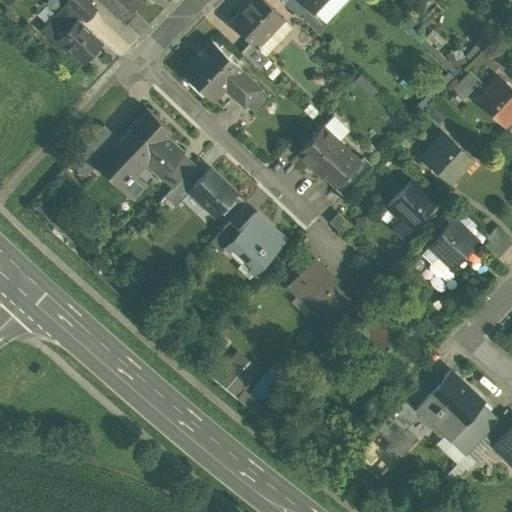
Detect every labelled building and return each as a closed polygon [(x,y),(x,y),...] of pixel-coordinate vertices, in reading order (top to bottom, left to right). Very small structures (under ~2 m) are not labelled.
[(96,10),(85,0),(69,0),(66,4),(67,4),(81,17),(85,21),(96,10)] [(133,11),(120,0),(97,0),(125,26),(136,14),(133,11)] [(142,0),(120,0),(133,11),(142,0)] [(283,18),(264,0),(250,0),(229,22),(250,42),(255,47),(256,46),(268,33),(283,18)] [(299,0),(312,12),(322,2),(323,0),(299,0)] [(334,13),(322,2),(312,12),(325,23),(334,13)] [(67,4),(41,32),(54,44),(76,20),(77,21),(81,17),(67,4)] [(77,21),(76,20),(54,44),(67,56),(71,52),(83,63),(101,44),(77,21)] [(268,33),(256,46),(265,54),(277,42),(268,33)] [(240,69),(212,42),(182,73),(209,98),(225,82),(237,94),(249,80),(239,70),(240,69)] [(255,47),(250,42),(240,52),(259,70),(269,58),(265,54),(256,46),(255,47)] [(462,98),(480,81),(469,69),(451,86),(462,98)] [(511,88),(501,78),(479,103),(505,129),(506,128),(506,127),(504,126),(511,117),(511,88)] [(237,94),(233,98),(243,108),(246,105),(260,90),(249,80),(237,94)] [(260,90),(246,105),(253,113),(268,98),(260,90)] [(172,134),(146,109),(118,139),(98,160),(99,162),(124,184),(144,163),(160,179),(161,178),(183,154),(167,139),(172,134)] [(104,126),(68,163),(84,178),(99,162),(98,160),(118,139),(104,126)] [(323,127),(298,153),(323,176),(326,173),(347,150),(323,127)] [(475,162),(447,136),(424,160),(449,184),(471,161),(474,163),(475,162)] [(359,161),(347,150),(326,173),(338,184),(359,161)] [(195,165),(183,154),(161,178),(172,188),(182,178),(195,165)] [(338,184),(335,187),(343,195),(371,165),(363,157),(359,161),(338,184)] [(235,194),(209,170),(192,187),(188,192),(189,192),(214,216),(235,194)] [(192,187),(182,178),(172,188),(164,197),(175,207),(189,192),(188,192),(192,187)] [(435,203),(412,181),(388,207),(402,221),(411,228),(435,203)] [(256,213),(238,231),(238,232),(227,244),(228,245),(225,248),(252,274),(284,240),(256,213)] [(354,229),(338,213),(329,223),(345,238),(354,229)] [(453,220),(425,248),(427,249),(429,246),(452,268),(477,243),(453,220)] [(402,221),(393,230),(401,237),(406,232),(407,232),(411,228),(402,221)] [(229,223),(210,243),(221,253),(225,248),(228,245),(227,244),(238,232),(229,223)] [(511,243),(511,241),(497,227),(488,236),(504,252),(511,243)] [(488,236),(479,245),(496,260),(504,252),(488,236)] [(352,303),(326,279),(330,275),(313,259),(286,287),(297,297),(307,294),(316,303),(315,305),(333,323),(352,303)] [(412,360),(387,336),(391,332),(373,316),(346,344),(357,353),(367,350),(377,359),(374,362),(375,362),(393,379),(412,360)] [(367,350),(357,353),(371,367),(375,362),(374,362),(377,359),(367,350)] [(412,360),(393,379),(400,386),(415,369),(416,369),(419,366),(412,360)] [(415,369),(400,386),(408,393),(424,377),(416,369),(415,369)] [(483,402),(449,370),(434,386),(423,398),(424,399),(457,430),(482,403),(483,402)] [(408,393),(404,397),(416,408),(424,399),(423,398),(434,386),(424,377),(408,393)] [(404,397),(377,426),(393,441),(392,442),(398,447),(410,435),(403,428),(419,411),(416,408),(404,397)] [(457,430),(424,399),(416,408),(419,411),(449,439),(457,430)] [(499,419),(482,403),(457,430),(449,439),(465,454),(483,436),(499,419)] [(499,419),(483,436),(493,445),(496,441),(508,427),(499,419)] [(511,423),(508,427),(496,441),(510,453),(506,457),(511,462),(511,423)] [(510,453),(496,441),(493,445),(506,457),(510,453)] [(339,466),(329,477),(341,486),(349,477),(339,466)]
